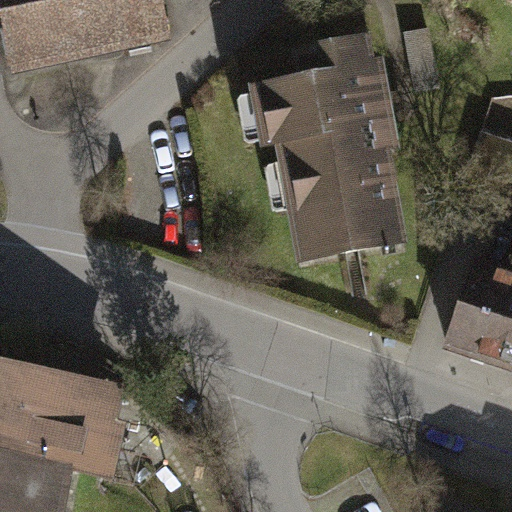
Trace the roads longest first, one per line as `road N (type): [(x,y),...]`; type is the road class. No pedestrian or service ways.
road 1 (residential): [(51,182),(271,0)]
road 2 (residential): [(275,353),(511,434)]
road 3 (residential): [(38,280),(275,353)]
road 4 (residential): [(275,353),(272,470),(284,511)]
